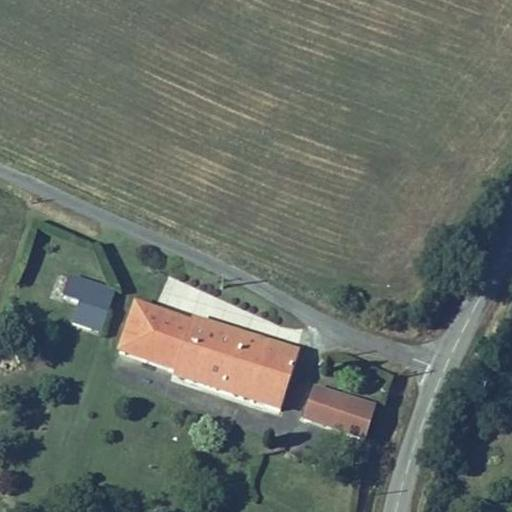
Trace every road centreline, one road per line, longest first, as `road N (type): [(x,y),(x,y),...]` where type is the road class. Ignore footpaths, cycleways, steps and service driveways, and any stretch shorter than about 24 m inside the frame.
road 1 (unclassified): [(0,169),(442,369)]
road 2 (tertiary): [(396,511),(442,369)]
road 3 (tertiary): [(442,369),(511,239)]
